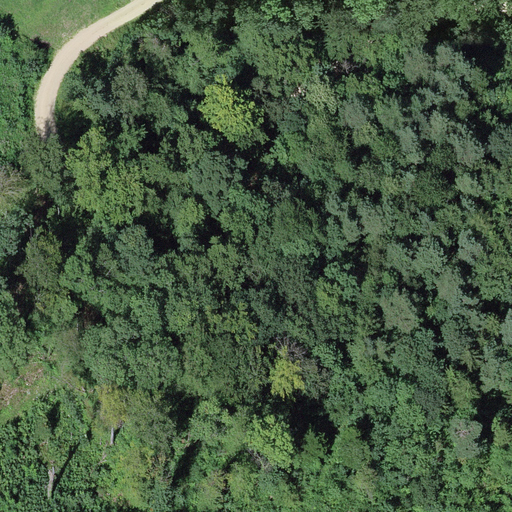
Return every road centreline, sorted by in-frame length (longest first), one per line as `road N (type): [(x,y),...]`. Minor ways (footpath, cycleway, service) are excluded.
road 1 (track): [(511,8),(432,17),(182,172),(122,189),(72,173),(51,155),(38,106),(57,61),(153,0)]
road 2 (track): [(0,426),(191,271),(222,237),(305,96)]
